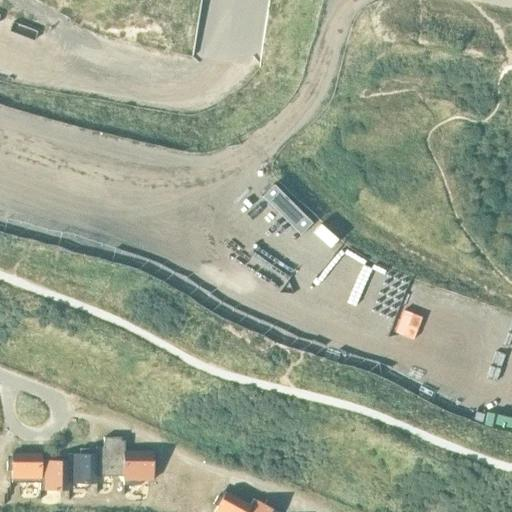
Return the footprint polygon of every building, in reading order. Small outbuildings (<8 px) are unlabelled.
[(152,162),(156,143),(76,126),(72,146),(152,162)] [(296,227),(308,215),(276,181),(263,192),(296,227)] [(170,234),(0,187),(0,208),(164,254),(170,234)] [(96,447),(96,454),(96,455),(96,476),(97,476),(124,476),(124,451),(125,451),(121,447),(121,437),(104,437),(104,447),(96,447)] [(68,454),(68,461),(68,483),(69,483),(69,490),(69,482),(97,483),(97,476),(96,476),(96,455),(96,454),(89,454),(89,449),(80,449),(80,454),(68,454)] [(124,476),(123,484),(141,484),(141,480),(152,481),(152,467),(157,467),(157,458),(152,458),(152,451),(125,451),(124,451),(124,476)] [(40,482),(40,483),(41,483),(41,461),(41,454),(13,453),(13,461),(7,461),(7,470),(12,470),(12,482),(40,482)] [(41,483),(40,483),(40,489),(69,490),(69,483),(68,483),(68,461),(61,461),(61,456),(52,456),(52,461),(41,461),(41,483)] [(246,511),(251,505),(250,505),(226,491),(222,498),(218,496),(214,504),(218,506),(214,511),(246,511)] [(254,499),(250,505),(251,505),(246,511),(279,511),(272,508),(274,504),(266,500),(264,504),(254,499)]
